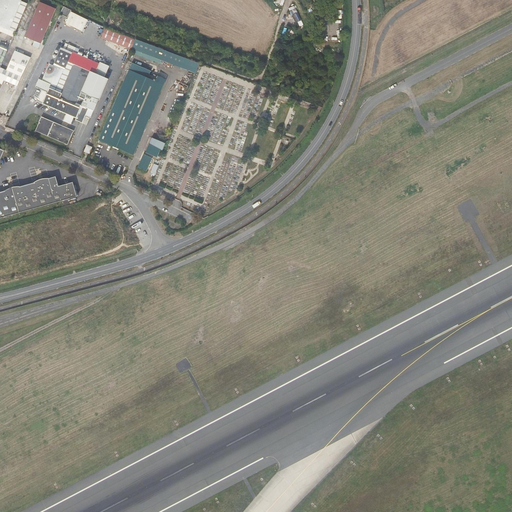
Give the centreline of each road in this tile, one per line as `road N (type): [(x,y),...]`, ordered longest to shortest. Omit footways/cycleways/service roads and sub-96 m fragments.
road 1 (secondary): [(165,250),(265,196),(310,152),(348,76),(355,0)]
road 2 (unknown): [(20,107),(55,36),(68,31),(112,55),(115,78),(72,164)]
road 3 (track): [(108,26),(253,81)]
road 4 (secondary): [(17,293),(165,250)]
road 5 (residential): [(132,191),(2,134)]
road 6 (track): [(0,352),(110,288)]
